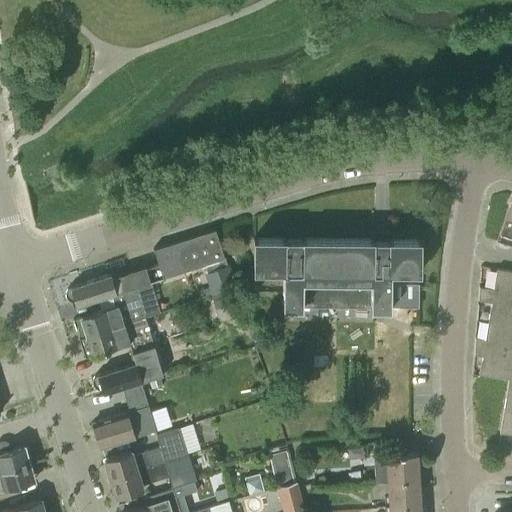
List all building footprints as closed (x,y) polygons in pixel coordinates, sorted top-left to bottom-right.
[(511,197),(500,234),(511,237),(511,197)] [(74,306),(99,298),(154,281),(203,264),(225,258),(216,228),(153,248),(159,264),(113,279),(111,273),(71,286),(68,288),(67,290),(66,292),(66,294),(67,296),(69,299),(71,300),(72,301),(74,306)] [(254,237),(254,270),(285,271),(285,307),(390,308),(390,306),(419,307),(419,272),(420,272),(421,239),(254,237)] [(206,273),(228,266),(225,258),(203,264),(206,273)] [(212,296),(236,287),(231,272),(229,265),(228,266),(206,273),(205,273),(212,296)] [(479,293),(511,298),(511,270),(497,268),(494,289),(480,286),(479,293)] [(154,281),(99,298),(102,309),(74,318),(79,338),(145,318),(163,313),(154,281)] [(236,287),(212,296),(220,319),(245,311),(236,287)] [(511,298),(479,293),(479,299),(492,302),(488,320),(511,323),(511,298)] [(145,318),(79,338),(85,356),(130,343),(132,351),(154,345),(145,318)] [(511,323),(488,320),(485,339),(476,337),(475,346),(511,351),(511,323)] [(158,343),(154,345),(132,351),(136,362),(97,374),(95,375),(94,377),(93,379),(93,381),(94,384),(95,385),(97,387),(100,388),(101,393),(123,386),(141,380),(149,378),(159,375),(167,372),(158,343)] [(511,351),(475,346),(474,354),(483,356),(479,374),(509,379),(511,379),(511,351)] [(159,375),(149,378),(152,387),(162,384),(159,375)] [(511,379),(509,379),(500,432),(511,433),(511,379)] [(141,380),(123,386),(130,410),(93,421),(101,447),(144,434),(138,413),(150,410),(141,380)] [(409,427),(410,386),(378,385),(377,426),(409,427)] [(104,459),(110,478),(188,453),(179,427),(156,434),(160,446),(131,455),(130,451),(104,459)] [(0,471),(30,462),(25,445),(11,449),(10,443),(4,441),(0,442),(0,471)] [(387,454),(388,481),(419,479),(418,452),(387,454)] [(110,478),(116,497),(144,489),(142,484),(170,475),(174,487),(197,480),(189,453),(188,453),(110,478)] [(377,478),(386,478),(387,453),(377,453),(377,478)] [(0,490),(35,480),(30,462),(0,471),(0,490)] [(278,468),(283,483),(295,480),(290,465),(278,468)] [(264,489),(260,477),(246,481),(250,494),(264,489)] [(419,479),(388,481),(390,506),(421,505),(419,479)] [(295,511),(305,509),(297,481),(279,486),(286,511),(295,511)] [(218,503),(229,499),(226,488),(214,491),(218,503)] [(122,511),(178,511),(171,489),(146,497),(148,504),(122,511)] [(0,511),(45,511),(41,498),(0,511)]
